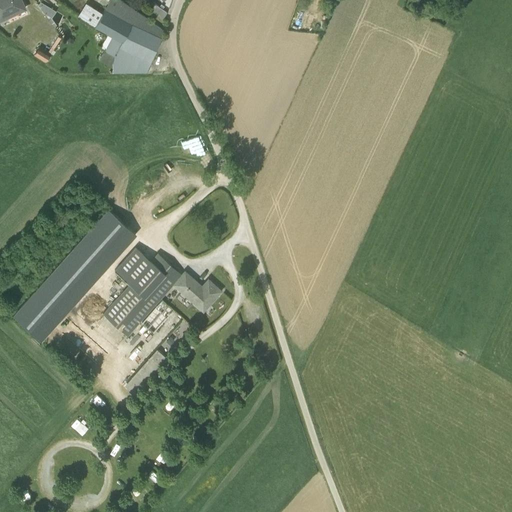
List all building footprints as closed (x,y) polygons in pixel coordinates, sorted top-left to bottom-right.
[(0,0),(0,17),(24,6),(21,0),(0,0)] [(56,10),(40,0),(38,4),(43,12),(51,17),(56,10)] [(116,41),(114,63),(113,72),(146,71),(148,68),(161,37),(163,30),(121,0),(108,0),(104,8),(101,13),(86,4),(79,16),(94,26),(107,34),(116,41)] [(162,18),(167,11),(152,1),(149,6),(151,7),(151,8),(153,10),(152,11),(162,18)] [(101,56),(114,63),(116,41),(107,34),(100,47),(104,49),(101,56)] [(33,54),(45,62),(51,53),(39,45),(33,54)] [(128,228),(101,205),(7,313),(36,338),(128,228)] [(135,246),(114,270),(132,286),(106,315),(127,335),(182,274),(157,252),(151,259),(135,246)] [(182,274),(173,284),(203,311),(222,290),(208,277),(198,288),(182,274)] [(161,299),(141,322),(153,333),(168,316),(164,312),(169,306),(161,299)] [(167,356),(158,349),(149,360),(158,367),(167,356)] [(144,380),(136,372),(127,383),(135,390),(144,380)]
